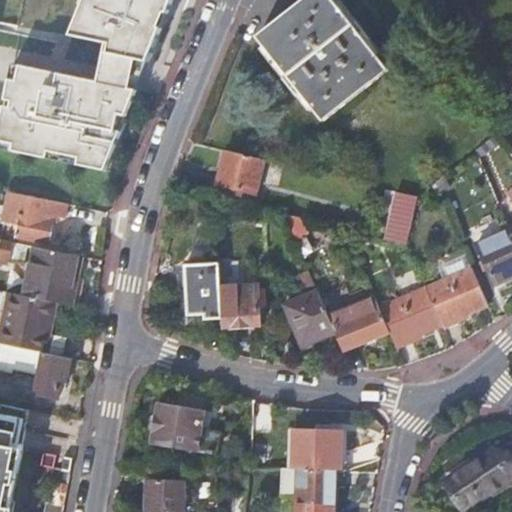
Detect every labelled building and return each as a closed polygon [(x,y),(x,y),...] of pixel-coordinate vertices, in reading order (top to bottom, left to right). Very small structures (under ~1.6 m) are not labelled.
[(175,0),(82,0),(63,46),(102,55),(133,64),(147,68),(175,0)] [(329,0),(305,0),(255,38),(321,123),(387,73),(329,0)] [(133,64),(102,55),(96,89),(126,93),(133,64)] [(106,179),(135,96),(126,93),(96,89),(16,72),(14,87),(4,86),(0,105),(0,149),(9,149),(7,155),(45,163),(47,154),(78,163),(74,171),(106,179)] [(264,161),(226,151),(218,186),(257,194),(264,161)] [(5,213),(4,221),(19,225),(16,237),(48,243),(54,217),(63,219),(67,203),(9,191),(6,206),(5,213)] [(407,247),(419,198),(400,193),(389,242),(407,247)] [(511,286),(511,232),(511,231),(479,245),(499,292),(511,286)] [(53,302),(74,306),(78,287),(73,285),(78,256),(0,239),(0,261),(32,268),(28,297),(53,302)] [(225,281),(243,279),(241,258),(223,260),(225,281)] [(205,315),(205,321),(223,319),(221,289),(219,264),(185,266),(188,315),(205,315)] [(488,304),(473,269),(426,290),(441,325),(488,304)] [(223,319),(223,330),(260,327),(258,286),(221,289),(223,319)] [(0,290),(0,313),(5,315),(10,293),(0,290)] [(441,325),(426,290),(381,311),(390,332),(396,346),(441,325)] [(286,306),(305,347),(337,333),(329,316),(318,291),(286,306)] [(0,339),(0,344),(46,354),(51,334),(46,333),(53,302),(28,297),(10,293),(5,315),(0,339)] [(337,333),(345,351),(390,332),(381,311),(375,297),(329,316),(337,333)] [(68,338),(51,334),(46,354),(63,357),(68,338)] [(67,377),(70,359),(63,357),(46,354),(0,344),(0,370),(11,373),(13,365),(41,371),(36,396),(57,400),(62,376),(67,377)] [(2,383),(0,382),(0,399),(12,402),(15,387),(2,384),(2,383)] [(0,511),(11,511),(29,418),(30,411),(0,404),(0,511)] [(160,404),(153,444),(214,455),(218,433),(204,430),(206,413),(160,404)] [(335,472),(341,472),(342,432),(292,431),(292,471),(335,472)] [(511,479),(511,477),(494,450),(447,484),(465,511),(511,479)] [(54,469),(56,456),(43,454),(41,467),(54,469)] [(72,459),(63,458),(61,471),(70,473),(72,459)] [(297,495),(296,511),(333,511),(335,472),(292,471),(283,471),(283,495),(297,495)] [(183,511),(184,483),(148,482),(148,494),(144,495),(144,511),(183,511)] [(245,511),(248,496),(234,494),(231,511),(245,511)]
